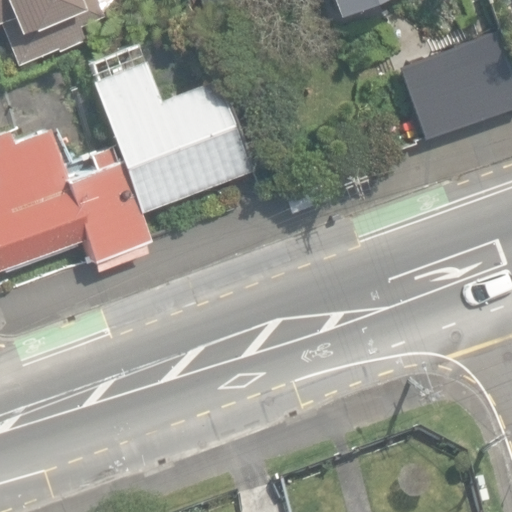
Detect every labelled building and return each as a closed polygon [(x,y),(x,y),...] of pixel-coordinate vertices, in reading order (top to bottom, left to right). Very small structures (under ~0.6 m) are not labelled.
[(0,0),(0,34),(12,64),(52,47),(54,52),(79,41),(73,25),(98,14),(91,0),(0,0)] [(321,0),(326,12),(358,0),(321,0)] [(446,47),(471,118),(511,104),(511,95),(490,32),(446,47)] [(109,144),(133,210),(246,169),(213,77),(154,98),(140,61),(86,80),(109,144)] [(133,210),(109,144),(83,153),(87,166),(61,175),(43,127),(7,140),(4,129),(0,130),(0,264),(78,236),(86,258),(143,238),(133,210)] [(282,190),(289,212),(324,201),(316,178),(282,190)]
